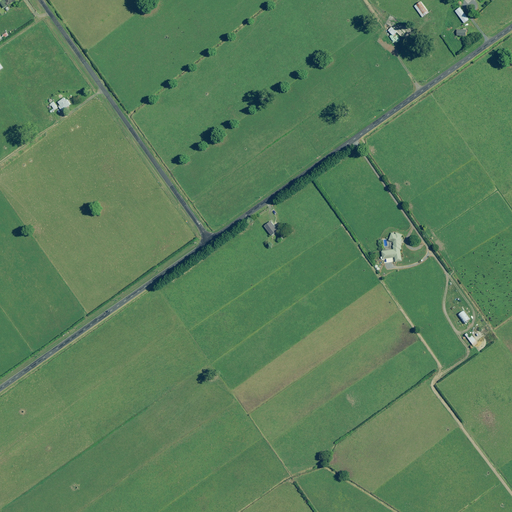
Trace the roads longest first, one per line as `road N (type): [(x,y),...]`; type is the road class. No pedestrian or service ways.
road 1 (unclassified): [(209,241),(511,27)]
road 2 (unclassified): [(38,0),(209,241)]
road 3 (unclassified): [(0,389),(209,241)]
road 4 (track): [(0,159),(99,87)]
